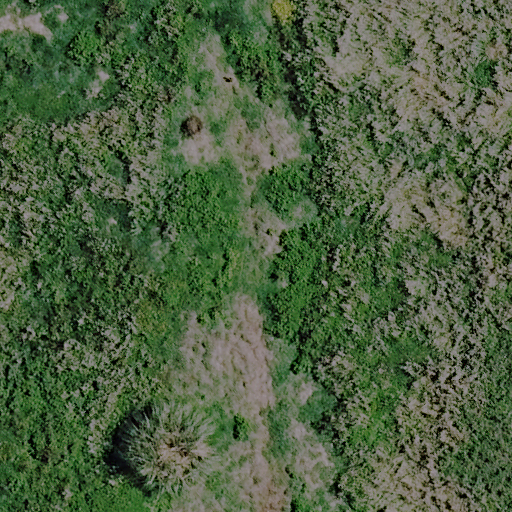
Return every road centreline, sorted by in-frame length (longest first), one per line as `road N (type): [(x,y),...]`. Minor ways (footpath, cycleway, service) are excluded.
road 1 (unknown): [(0,191),(211,511)]
road 2 (unknown): [(379,511),(511,374)]
